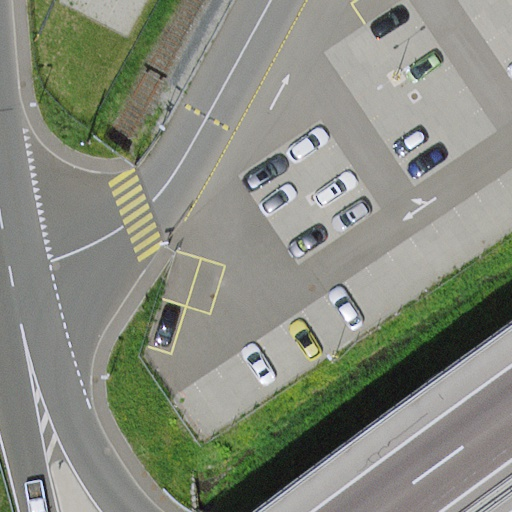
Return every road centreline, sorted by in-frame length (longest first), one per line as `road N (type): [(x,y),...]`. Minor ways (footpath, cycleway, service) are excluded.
road 1 (tertiary): [(127,511),(72,442),(24,339)]
road 2 (tertiary): [(24,339),(46,511)]
road 3 (motorway): [(511,409),(371,511)]
